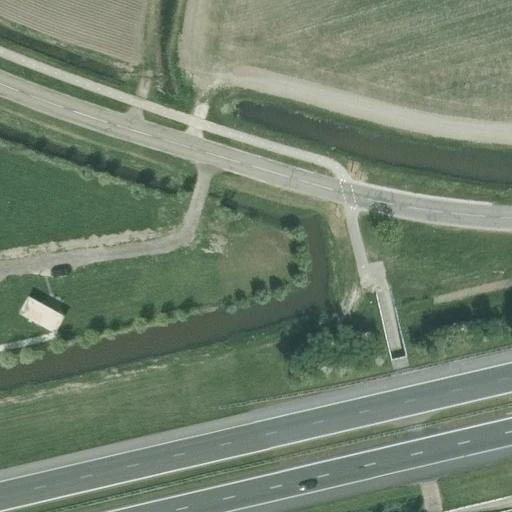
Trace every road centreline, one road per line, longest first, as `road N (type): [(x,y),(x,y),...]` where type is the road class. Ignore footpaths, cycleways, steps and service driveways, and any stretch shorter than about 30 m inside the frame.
road 1 (motorway): [(511,377),(0,499)]
road 2 (secondary): [(347,193),(0,82)]
road 3 (motorway): [(169,511),(511,431)]
road 4 (secondary): [(347,193),(511,218)]
